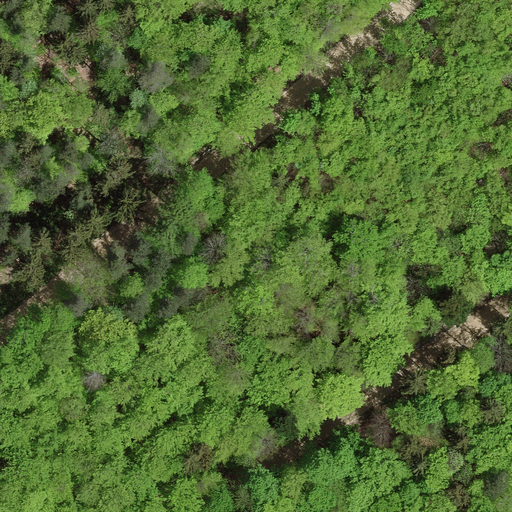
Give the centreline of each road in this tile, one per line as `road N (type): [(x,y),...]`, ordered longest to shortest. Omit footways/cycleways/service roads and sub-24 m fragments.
road 1 (track): [(0,334),(406,0)]
road 2 (track): [(511,298),(236,484),(181,511)]
